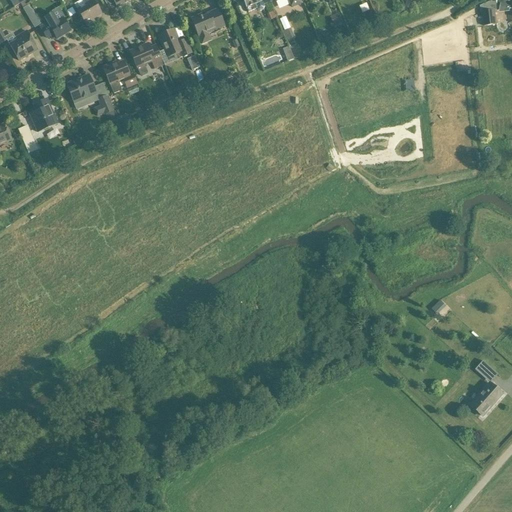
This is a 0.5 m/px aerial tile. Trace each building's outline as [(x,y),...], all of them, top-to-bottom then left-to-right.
[(81,0),(74,4),(85,24),(101,14),(93,0),(81,0)] [(114,3),(117,8),(131,0),(103,0),(108,7),(114,3)] [(242,0),(246,8),(247,8),(248,12),(257,9),(257,10),(260,11),(264,10),(265,7),(264,5),(271,2),(269,0),(242,0)] [(275,0),(279,9),(290,4),(292,9),(303,4),(301,0),(275,0)] [(495,0),(492,0),(480,6),(480,13),(482,12),(494,11),(496,11),(495,0)] [(511,0),(509,0),(510,2),(501,0),(498,13),(509,12),(509,10),(511,9),(511,17),(511,16),(511,0)] [(34,29),(41,24),(30,4),(28,6),(25,1),(20,4),(34,29)] [(410,10),(413,4),(407,1),(404,7),(410,10)] [(405,11),(403,4),(396,7),(399,14),(405,11)] [(191,19),(199,37),(202,45),(212,41),(209,33),(224,26),(217,10),(201,17),(201,15),(191,19)] [(482,12),(483,26),(495,25),(494,11),(482,12)] [(40,28),(42,29),(47,38),(54,34),(57,39),(71,31),(62,15),(56,18),(53,13),(44,18),(47,24),(40,28)] [(344,24),(339,14),(331,18),(335,28),(344,24)] [(291,29),(283,32),(287,41),(295,38),(291,29)] [(165,50),(159,53),(164,65),(192,54),(186,40),(179,43),(174,31),(159,37),(165,50)] [(14,52),(19,61),(38,50),(27,32),(15,38),(17,41),(10,46),(14,52)] [(148,44),(130,52),(137,68),(144,65),(152,62),(155,69),(164,65),(159,53),(156,46),(150,48),(148,44)] [(290,47),(283,49),(287,61),(293,59),(290,47)] [(195,56),(187,59),(192,71),(199,68),(195,56)] [(102,68),(114,95),(119,93),(121,89),(119,83),(124,81),(127,89),(138,84),(133,74),(129,76),(123,61),(117,64),(116,62),(102,68)] [(16,74),(12,68),(6,72),(10,78),(16,74)] [(66,85),(70,94),(75,104),(96,94),(88,75),(66,85)] [(100,106),(94,109),(97,117),(104,114),(104,115),(106,114),(109,121),(113,119),(116,118),(107,96),(98,100),(100,106)] [(182,106),(190,103),(187,97),(179,100),(180,102),(182,106)] [(30,114),(34,123),(38,133),(57,124),(50,109),(46,99),(34,105),(37,111),(30,114)] [(168,108),(170,112),(182,106),(180,102),(168,108)] [(129,116),(119,121),(123,131),(134,127),(129,116)] [(0,144),(11,140),(9,133),(5,124),(0,126),(0,144)] [(18,130),(23,142),(33,138),(28,125),(18,130)] [(436,314),(447,307),(442,300),(431,308),(436,314)] [(483,362),(475,370),(485,379),(492,370),(483,362)] [(470,406),(482,416),(502,394),(490,384),(470,406)]
